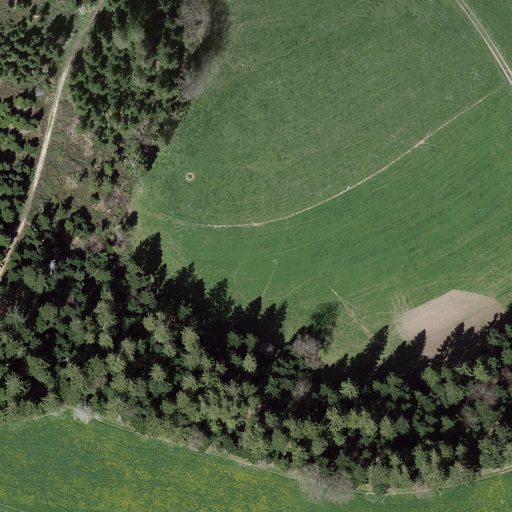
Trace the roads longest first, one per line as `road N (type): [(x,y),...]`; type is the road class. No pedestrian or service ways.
road 1 (track): [(0,373),(284,464),(434,483),(511,463)]
road 2 (track): [(0,269),(49,154),(66,73),(104,0)]
